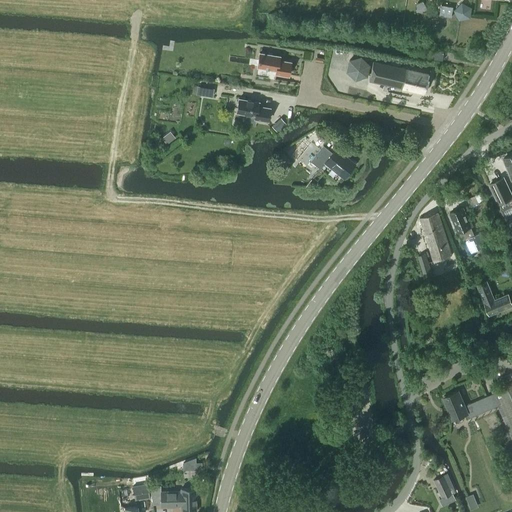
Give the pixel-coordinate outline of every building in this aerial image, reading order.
[(459,20),(471,18),(472,8),(463,3),(454,11),(459,20)] [(451,17),(453,8),(441,6),(440,16),(451,17)] [(443,60),(444,53),(435,52),(434,59),(443,60)] [(259,53),(257,67),(275,70),(275,73),(288,75),(290,62),(278,60),(279,56),(259,53)] [(355,81),(367,77),(369,65),(360,57),(348,61),(346,73),(355,81)] [(373,62),(369,82),(423,94),(428,74),(373,62)] [(193,85),(191,93),(212,97),(214,88),(193,85)] [(254,118),(267,121),(269,108),(257,106),(258,102),(238,98),(236,112),(255,115),(254,118)] [(174,138),(172,135),(164,141),(166,144),(174,138)] [(301,153),(309,147),(305,142),(297,148),(301,153)] [(323,146),(311,161),(320,168),(325,163),(343,178),(354,164),(336,149),(333,153),(323,146)] [(511,155),(503,159),(511,180),(511,179),(511,155)] [(508,222),(511,219),(511,195),(503,178),(490,185),(508,222)] [(468,220),(463,208),(450,213),(462,241),(465,240),(470,252),(479,248),(479,249),(486,246),(483,240),(484,240),(481,232),(474,235),(471,227),(472,227),(470,219),(468,220)] [(433,261),(451,255),(438,213),(420,218),(433,261)] [(424,275),(431,272),(425,254),(418,256),(424,275)] [(494,299),(487,281),(478,285),(485,303),(490,315),(511,305),(511,302),(508,294),(494,299)] [(458,391),(443,397),(452,419),(465,415),(467,419),(498,405),(511,436),(511,380),(491,389),(493,393),(465,405),(458,391)] [(183,463),(183,469),(201,469),(201,463),(195,463),(195,458),(183,463)] [(205,475),(202,483),(209,485),(211,477),(205,475)] [(442,499),(451,494),(443,476),(433,481),(442,499)] [(135,500),(149,498),(147,484),(133,486),(135,500)] [(180,491),(160,491),(161,504),(161,507),(176,507),(176,506),(180,506),(180,511),(195,511),(196,498),(198,497),(197,491),(196,490),(195,489),(180,489),(180,491)]
